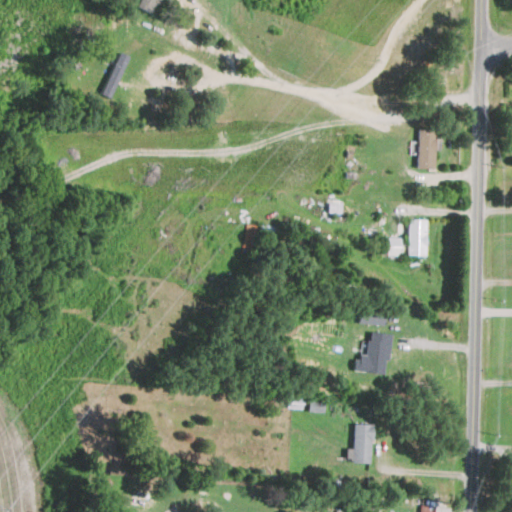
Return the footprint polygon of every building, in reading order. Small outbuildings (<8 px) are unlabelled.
[(156,0),(139,0),(137,6),(152,12),(156,0)] [(417,167),(433,167),(435,128),(418,127),(417,167)] [(424,254),(425,219),(408,218),(407,253),(424,254)] [(400,236),(386,236),(386,254),(400,254),(400,236)] [(382,324),(384,314),(359,310),(357,320),(382,324)] [(390,332),(368,330),(365,353),(355,352),(353,369),(382,372),(384,359),(387,360),(390,332)] [(371,423),(352,423),(352,447),(346,447),(346,461),(370,461),(371,423)]
